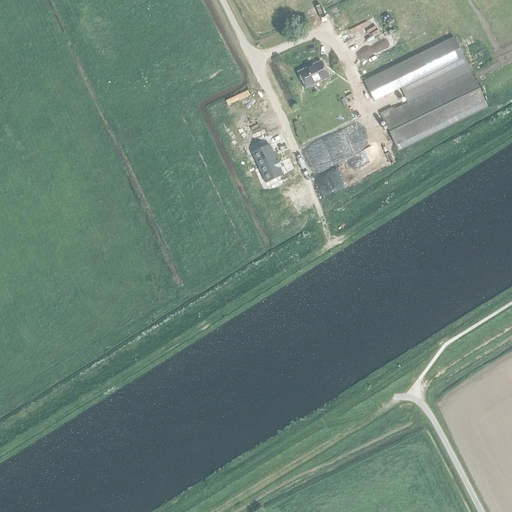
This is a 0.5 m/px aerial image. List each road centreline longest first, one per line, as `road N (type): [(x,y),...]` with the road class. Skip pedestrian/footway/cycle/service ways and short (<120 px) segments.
road 1 (track): [(0,441),(511,123)]
road 2 (unclassified): [(326,232),(291,136),(221,0)]
road 3 (track): [(205,511),(374,407),(411,398)]
road 4 (unknown): [(252,61),(305,29),(332,33),(371,113)]
road 5 (unclassified): [(480,511),(432,419),(411,398)]
